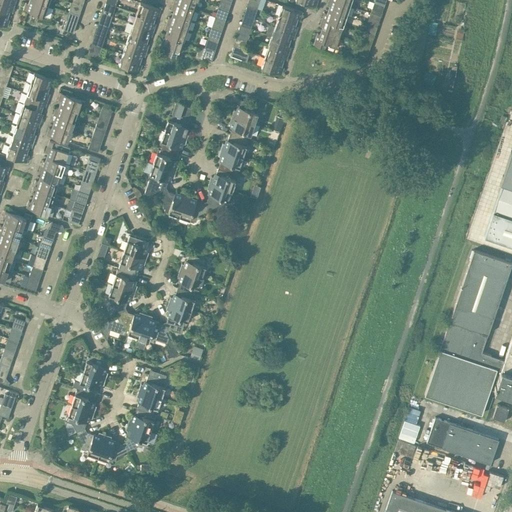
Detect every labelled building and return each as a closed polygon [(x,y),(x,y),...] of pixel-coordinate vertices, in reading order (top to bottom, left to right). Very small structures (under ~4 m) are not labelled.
[(0,0),(0,12),(6,14),(7,10),(11,12),(14,5),(0,0)] [(23,9),(27,11),(44,16),(47,6),(31,0),(29,4),(25,2),(23,9)] [(173,0),(173,2),(193,9),(196,0),(173,0)] [(330,6),(329,10),(345,16),(349,5),(333,0),(328,0),(326,5),(330,6)] [(139,2),(136,13),(153,18),(154,14),(158,16),(160,9),(139,2)] [(175,10),(174,14),(190,19),(193,9),(173,2),(171,9),(175,10)] [(281,5),(278,15),(294,21),(296,17),(300,18),(302,12),(281,5)] [(218,6),(214,16),(225,20),(228,9),(218,6)] [(371,8),(370,12),(380,16),(382,11),(371,8)] [(324,12),(322,19),(342,26),(345,16),(329,10),(328,14),(324,12)] [(0,12),(0,24),(6,26),(9,20),(5,18),(6,14),(0,12)] [(136,13),(132,23),(153,30),(155,24),(151,22),(153,18),(136,13)] [(168,16),(166,23),(186,30),(190,19),(174,14),(172,18),(168,16)] [(278,15),(274,25),(295,32),(297,26),(293,25),(294,21),(278,15)] [(214,16),(211,27),(221,30),(225,20),(214,16)] [(63,29),(70,31),(73,33),(76,23),(66,19),(63,29)] [(323,27),(322,30),(339,36),(342,26),(322,19),(319,25),(323,27)] [(132,23),(129,33),(145,39),(147,35),(151,36),(153,30),(132,23)] [(168,31),(167,34),(183,40),(186,30),(166,23),(164,29),(168,31)] [(271,36),(287,41),(289,37),(293,39),(295,32),(274,25),(271,36)] [(211,27),(208,37),(218,40),(221,30),(211,27)] [(363,33),(373,36),(375,32),(362,28),(360,29),(359,32),(363,33)] [(335,47),(339,36),(322,30),(321,34),(317,33),(313,45),(324,49),(326,44),(335,47)] [(129,33),(125,43),(146,50),(148,44),(144,43),(145,39),(129,33)] [(161,37),(157,49),(175,55),(177,50),(179,51),(183,40),(167,34),(165,38),(161,37)] [(271,36),(267,46),(288,53),(290,47),(286,45),(287,41),(271,36)] [(206,41),(204,47),(214,51),(214,50),(216,45),(206,41)] [(125,43),(122,54),(139,59),(140,55),(144,57),(146,50),(125,43)] [(267,46),(264,56),(280,62),(282,58),(286,59),(288,53),(267,46)] [(200,58),(202,59),(211,62),(214,51),(204,47),(200,58)] [(366,57),(367,53),(357,50),(356,54),(358,55),(356,59),(365,62),(366,57)] [(122,54),(118,64),(139,71),(141,65),(137,63),(139,59),(122,54)] [(264,56),(260,67),(281,74),(283,67),(279,66),(280,62),(264,56)] [(1,66),(0,68),(0,72),(9,76),(11,69),(1,66)] [(0,72),(0,79),(7,82),(9,76),(0,72)] [(33,72),(30,83),(46,88),(48,84),(52,86),(54,79),(33,72)] [(30,83),(26,93),(47,100),(49,94),(45,92),(46,88),(30,83)] [(184,91),(176,91),(176,99),(185,98),(184,91)] [(26,93),(23,103),(39,109),(41,105),(45,106),(47,100),(26,93)] [(62,101),(60,105),(77,110),(81,100),(60,93),(58,99),(62,101)] [(233,109),(231,115),(253,123),(258,108),(256,108),(257,105),(240,100),(237,110),(233,109)] [(169,115),(164,130),(186,137),(188,131),(185,130),(188,120),(189,120),(193,108),(183,105),(183,104),(175,102),(171,114),(171,116),(169,115)] [(23,103),(19,113),(40,120),(42,114),(38,113),(39,109),(23,103)] [(55,107),(53,113),(74,120),(77,110),(60,105),(59,109),(55,107)] [(19,113),(16,124),(32,129),(34,126),(38,127),(40,120),(19,113)] [(55,121),(54,125),(70,131),(74,120),(53,113),(51,120),(55,121)] [(232,123),(229,133),(246,139),(246,137),(249,138),(253,123),(231,115),(229,122),(232,123)] [(16,124),(12,134),(33,141),(35,135),(31,133),(32,129),(16,124)] [(48,128),(46,134),(67,141),(70,131),(54,125),(52,129),(48,128)] [(161,145),(160,147),(177,153),(180,142),(184,144),(186,137),(164,130),(159,144),(161,145)] [(222,142),(219,149),(242,156),(247,142),(245,141),(246,139),(229,133),(225,144),(222,142)] [(12,134),(9,144),(25,150),(27,146),(31,147),(33,141),(12,134)] [(49,153),(47,157),(64,162),(69,147),(49,140),(45,152),(49,153)] [(9,144),(5,155),(26,162),(28,155),(24,154),(25,150),(9,144)] [(157,148),(152,163),(175,171),(177,164),(173,163),(177,153),(160,147),(160,149),(157,148)] [(221,157),(218,166),(234,172),(235,170),(237,171),(242,156),(219,149),(217,155),(221,157)] [(502,183),(484,236),(511,245),(511,151),(510,151),(500,182),(502,183)] [(90,154),(88,159),(98,162),(100,157),(96,156),(91,154),(90,154)] [(42,160),(40,166),(60,173),(64,162),(47,157),(46,161),(42,160)] [(0,163),(0,175),(1,175),(2,172),(6,173),(8,166),(0,163)] [(175,171),(152,163),(149,174),(147,178),(150,179),(149,181),(153,182),(157,190),(165,186),(169,176),(173,177),(175,171)] [(42,174),(40,178),(57,183),(60,173),(40,166),(38,173),(42,174)] [(211,176),(208,182),(231,190),(236,175),(234,174),(234,172),(218,166),(214,177),(211,176)] [(85,169),(83,175),(93,179),(95,173),(85,169)] [(83,175),(81,180),(92,183),(93,179),(83,175)] [(35,180),(33,187),(53,193),(57,183),(40,178),(39,181),(35,180)] [(226,205),(231,190),(208,182),(206,189),(210,190),(206,200),(210,208),(218,204),(223,206),(224,204),(226,205)] [(134,186),(131,187),(133,191),(136,198),(141,195),(139,189),(134,186)] [(35,194),(34,198),(50,204),(53,193),(33,187),(31,193),(35,194)] [(164,211),(178,216),(186,193),(180,191),(178,195),(168,191),(160,195),(164,203),(162,208),(164,208),(164,211)] [(186,193),(178,216),(193,221),(194,218),(196,219),(198,215),(206,211),(202,203),(191,199),(192,195),(186,193)] [(76,196),(74,200),(84,204),(86,199),(76,196)] [(28,201),(26,207),(51,216),(54,207),(49,205),(50,204),(34,198),(32,202),(28,201)] [(74,200),(71,211),(81,214),(84,204),(74,200)] [(6,219),(5,223),(21,228),(25,217),(5,211),(2,217),(6,219)] [(71,211),(67,221),(77,225),(81,214),(71,211)] [(0,225),(0,232),(18,238),(21,228),(5,223),(4,227),(0,225)] [(44,228),(42,235),(52,238),(55,232),(44,228)] [(0,243),(14,248),(18,238),(0,232),(0,243)] [(129,233),(123,250),(145,258),(148,252),(144,250),(148,240),(129,233)] [(101,242),(98,250),(105,252),(108,245),(101,242)] [(0,255),(11,259),(11,257),(12,257),(13,256),(15,252),(14,251),(14,250),(14,248),(0,243),(0,255)] [(439,349),(424,394),(481,413),(489,388),(493,390),(511,396),(511,334),(503,360),(490,355),(481,352),(487,332),(511,262),(473,249),(449,320),(439,349)] [(120,266),(119,268),(136,274),(140,263),(143,264),(145,258),(123,250),(118,265),(120,266)] [(181,263),(179,269),(201,277),(206,262),(204,261),(205,259),(189,254),(185,264),(181,263)] [(0,266),(7,269),(11,259),(0,255),(0,266)] [(117,269),(111,284),(134,291),(137,285),(133,284),(136,274),(119,268),(119,270),(117,269)] [(30,269),(28,276),(39,279),(41,273),(30,269)] [(92,269),(90,276),(96,278),(99,271),(92,269)] [(181,277),(177,287),(193,293),(194,291),(196,292),(201,277),(179,269),(176,276),(181,277)] [(28,276),(26,283),(36,286),(39,279),(28,276)] [(132,298),(134,291),(111,284),(106,298),(109,299),(108,301),(113,303),(117,311),(125,307),(128,296),(132,298)] [(170,296),(168,303),(190,311),(195,296),(193,295),(193,293),(177,287),(174,298),(170,296)] [(185,325),(190,311),(168,303),(165,309),(169,310),(166,321),(170,329),(180,333),(183,324),(185,325)] [(123,334),(124,332),(137,336),(145,313),(139,311),(138,315),(127,312),(119,315),(108,321),(106,328),(123,334)] [(145,313),(137,336),(152,341),(153,339),(155,340),(166,343),(168,337),(165,331),(161,323),(150,320),(152,316),(145,313)] [(81,338),(74,341),(76,345),(76,346),(77,346),(83,343),(81,339),(81,338)] [(169,347),(166,349),(166,350),(168,353),(166,354),(168,358),(177,354),(175,350),(176,349),(174,345),(169,348),(169,347)] [(193,345),(190,356),(199,359),(201,354),(203,348),(202,348),(193,345)] [(2,353),(1,358),(11,361),(12,357),(2,353)] [(87,356),(82,371),(105,379),(107,372),(103,371),(107,360),(90,355),(89,357),(87,356)] [(188,367),(184,378),(190,380),(194,369),(188,367)] [(79,388),(95,394),(99,383),(103,385),(105,379),(82,371),(78,381),(74,380),(72,386),(79,388)] [(140,383),(138,390),(160,398),(166,383),(166,381),(164,380),(166,375),(155,371),(154,376),(148,374),(144,385),(140,383)] [(76,389),(71,404),(94,412),(96,405),(92,404),(95,394),(79,388),(78,390),(76,389)] [(140,397),(136,408),(153,413),(153,411),(156,412),(160,398),(138,390),(136,396),(140,397)] [(91,418),(94,412),(71,404),(66,419),(68,419),(67,422),(72,423),(76,431),(84,427),(87,417),(91,418)] [(503,421),(508,408),(496,404),(492,417),(503,421)] [(129,417),(127,423),(149,431),(154,416),(152,415),(153,413),(136,408),(133,418),(129,417)] [(434,417),(426,441),(439,446),(489,463),(498,438),(447,421),(434,417)] [(404,420),(398,437),(413,442),(419,425),(404,420)] [(144,445),(149,431),(127,423),(125,429),(128,431),(125,441),(129,449),(137,445),(141,447),(142,445),(144,445)] [(82,452),(97,457),(98,452),(105,434),(98,432),(97,436),(86,432),(78,436),(82,444),(80,448),(83,449),(82,452)] [(98,452),(97,457),(111,462),(112,459),(114,460),(116,456),(124,452),(120,444),(110,440),(111,436),(105,434),(98,452)] [(414,458),(408,475),(420,479),(426,462),(414,458)] [(130,462),(124,468),(125,469),(129,473),(134,468),(133,466),(134,465),(130,462)] [(456,511),(392,490),(384,511),(456,511)] [(16,496),(9,494),(6,503),(9,504),(13,505),(16,496)] [(37,503),(33,511),(52,511),(53,509),(37,503)]
